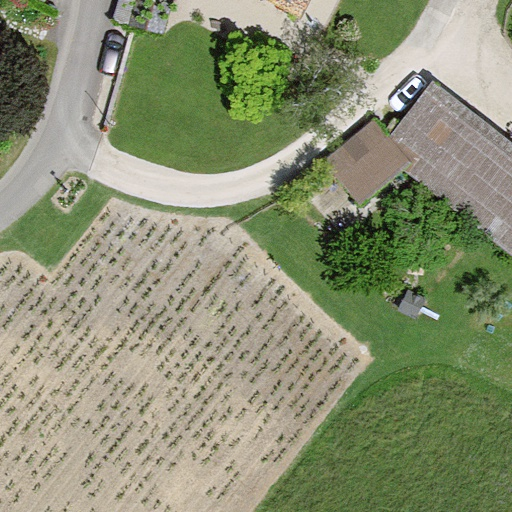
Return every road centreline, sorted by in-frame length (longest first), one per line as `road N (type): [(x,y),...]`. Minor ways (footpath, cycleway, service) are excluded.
road 1 (track): [(60,141),(162,186),(234,186),(317,146),(430,52),(511,115)]
road 2 (residential): [(95,0),(60,141),(0,209)]
